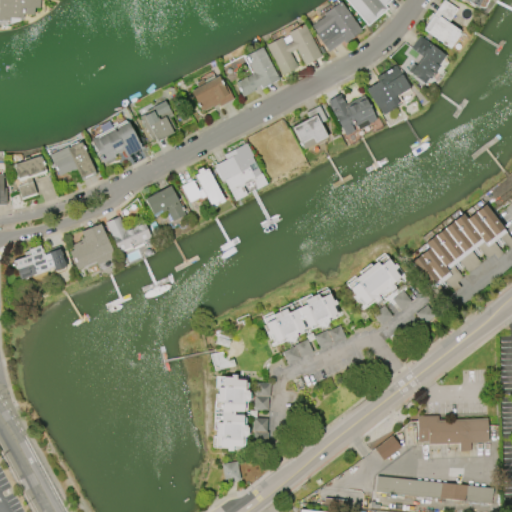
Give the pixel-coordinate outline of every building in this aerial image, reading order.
[(0,21),(0,0),(40,0),(40,9),(35,8),(35,15),(25,14),(24,18),(21,18),(20,22),(0,21)] [(388,9),(368,26),(345,0),(392,0),(385,6),(388,9)] [(442,0),(457,10),(448,23),(460,32),(449,49),(444,46),(443,47),(440,45),(440,43),(421,30),(442,0)] [(461,0),(478,8),(481,0),(461,0)] [(339,1),(362,31),(345,44),(342,41),(328,52),(314,35),(316,34),(310,26),(324,16),(322,14),(339,1)] [(303,24),(320,56),(304,65),(295,50),(289,53),(297,67),(281,76),(265,45),(280,37),(285,45),(291,41),(287,33),(303,24)] [(419,35),(431,44),(431,45),(445,55),(437,66),(438,67),(430,78),(428,77),(424,83),(407,71),(413,64),(415,65),(421,57),(409,48),(419,35)] [(261,47),(278,80),(260,90),(258,86),(252,89),(253,91),(241,97),(234,84),(252,74),(243,57),(261,47)] [(395,65),(400,74),(402,73),(411,87),(396,96),(401,104),(383,115),(378,108),(377,109),(365,89),(377,82),(374,78),(395,65)] [(232,100),(218,107),(217,105),(211,108),(211,107),(201,112),(189,92),(196,88),(194,84),(202,80),(204,84),(216,77),(222,88),(225,87),(232,100)] [(363,96),(376,120),(368,124),(366,120),(355,126),(353,124),(350,125),(354,132),(344,136),(326,101),(340,94),(345,105),(363,96)] [(151,141),(138,117),(146,113),(145,111),(163,101),(172,116),(167,118),(173,129),(171,130),(172,133),(156,142),(154,139),(151,141)] [(306,113),(318,107),(325,119),(319,123),(326,137),(315,143),(315,144),(303,150),(301,146),(300,146),(298,143),(299,143),(291,128),(309,119),(306,113)] [(89,139),(124,121),(126,124),(127,123),(140,149),(125,157),(122,151),(113,155),(115,158),(113,159),(112,161),(107,164),(105,163),(103,164),(89,139)] [(48,156),(67,147),(67,148),(80,142),(82,146),(81,146),(95,175),(81,182),(75,169),(58,177),(48,156)] [(245,144),(267,185),(256,190),(251,182),(241,187),(246,195),(234,202),(215,165),(225,160),(223,156),(245,144)] [(12,165),(39,156),(45,173),(30,178),(35,195),(21,200),(16,186),(25,183),(24,180),(18,182),(12,165)] [(206,169),(223,202),(210,209),(204,197),(200,199),(199,197),(189,203),(180,187),(191,181),(197,192),(200,190),(193,176),(197,174),(196,171),(201,168),(202,171),(206,169)] [(143,200),(169,186),(184,215),(171,222),(165,211),(161,213),(152,217),(143,200)] [(424,243),(462,213),(466,219),(484,205),(511,241),(511,247),(508,250),(499,237),(493,242),(502,255),(496,259),(493,254),(486,259),(476,247),(470,252),(480,264),(468,273),(458,260),(452,265),(461,278),(456,282),(460,287),(454,292),(444,279),(438,284),(448,298),(440,303),(409,263),(428,248),(424,243)] [(117,253),(103,223),(118,217),(124,231),(142,223),(149,238),(143,241),(143,243),(132,248),(131,247),(117,253)] [(114,258),(97,265),(95,262),(76,270),(68,252),(72,250),(70,246),(80,242),(79,239),(82,238),(80,232),(99,224),(114,258)] [(12,262),(24,257),(23,253),(28,252),(27,250),(39,246),(43,256),(47,254),(46,253),(58,249),(65,267),(64,268),(65,270),(57,272),(57,270),(53,272),(53,269),(34,276),(33,275),(18,281),(12,262)] [(354,279),(376,262),(379,265),(387,259),(392,265),(394,263),(398,268),(394,271),(399,278),(391,284),(394,288),(389,292),(386,288),(376,296),(379,299),(375,303),(372,299),(364,305),(358,298),(355,301),(352,297),(354,296),(349,290),(357,283),(354,279)] [(410,302),(402,291),(391,299),(399,310),(410,302)] [(272,316),(285,309),(287,314),(305,305),(304,301),(317,295),(319,299),(329,294),(332,301),(334,300),(336,305),(332,307),(335,315),(327,319),(328,323),(326,323),(328,326),(321,329),(319,327),(317,327),(316,324),(313,326),(313,327),(310,329),(309,327),(307,329),(303,320),(300,322),(303,330),(301,331),(302,332),(299,334),(298,333),(295,334),(296,338),(295,338),(296,342),(289,346),(287,342),(286,343),(284,339),(275,343),(271,335),(267,337),(265,332),(267,331),(264,324),(274,320),(272,316)] [(391,317),(383,305),(372,314),(380,325),(391,317)] [(434,316),(425,305),(414,314),(424,325),(434,316)] [(314,336),(320,350),(345,340),(339,326),(314,336)] [(281,352),(287,365),(312,353),(307,340),(281,352)] [(216,403),(217,388),(222,388),(222,378),(230,378),(230,375),(235,375),(235,380),(244,381),(244,391),(248,391),(247,393),(249,393),(249,402),(247,402),(247,403),(243,403),(243,413),(233,413),(233,416),(242,416),(242,426),(246,426),(246,428),(247,428),(247,436),(245,436),(245,438),(241,438),(241,448),(231,447),(231,452),(227,452),(227,449),(219,449),(219,438),(215,438),(215,423),(220,423),(221,403),(216,403)] [(255,410),(268,411),(269,383),(256,383),(255,410)] [(438,421),(487,419),(488,443),(469,444),(470,452),(459,452),(459,444),(428,445),(428,443),(417,443),(416,417),(438,416),(438,421)] [(267,442),(267,419),(254,418),(253,442),(267,442)] [(400,447),(390,436),(373,450),(383,461),(400,447)] [(221,464),(223,482),(239,480),(237,462),(221,464)] [(376,477),(492,488),(490,504),(375,493),(376,477)] [(338,509),(339,501),(324,498),(323,506),(338,509)]
